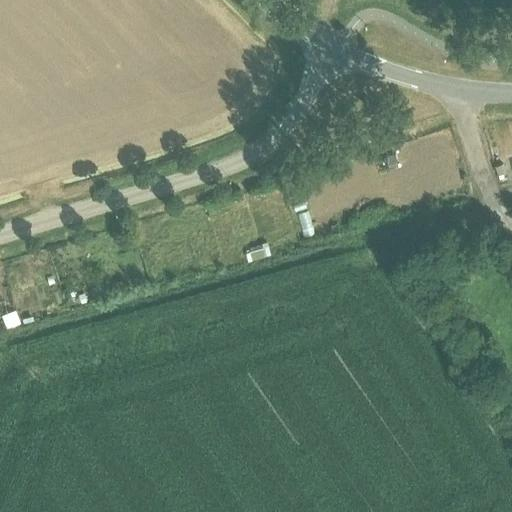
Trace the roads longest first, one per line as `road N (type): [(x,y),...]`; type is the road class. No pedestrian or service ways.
road 1 (unclassified): [(0,236),(256,154),(283,133),(336,61)]
road 2 (unclassified): [(336,61),(511,94)]
